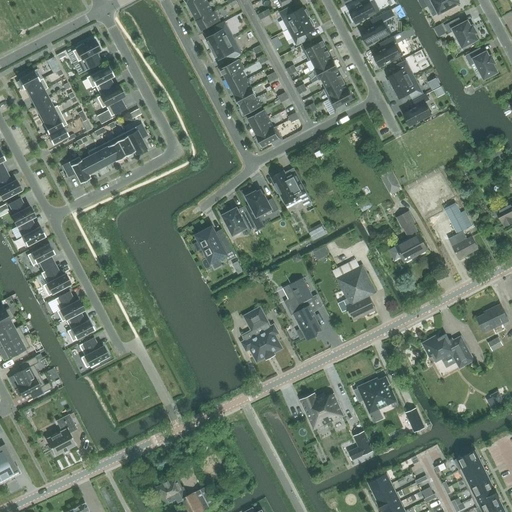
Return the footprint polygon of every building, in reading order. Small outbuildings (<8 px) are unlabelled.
[(208,3),(206,0),(191,0),(187,3),(192,12),(208,3)] [(354,20),(356,24),(376,14),(376,13),(380,11),(374,0),(359,0),(362,4),(350,11),(352,15),(351,15),(352,16),(354,19),(354,20)] [(425,0),(418,0),(423,9),(428,6),(425,0)] [(425,0),(428,6),(434,4),(439,13),(459,3),(458,1),(459,0),(425,0)] [(213,12),(208,3),(192,12),(196,21),(213,12)] [(310,16),(310,15),(309,16),(306,9),(305,10),(304,7),(293,12),(290,7),(279,12),(288,29),(310,17),(310,16)] [(260,20),(271,14),(268,9),(258,14),(260,20)] [(361,33),(368,46),(389,34),(391,33),(385,21),(395,16),(391,10),(371,20),(374,26),(361,33)] [(220,21),(215,11),(213,12),(196,21),(202,31),(220,21)] [(239,19),(244,18),(243,14),(230,16),(232,26),(240,25),(239,19)] [(297,45),(308,40),(305,34),(315,29),(313,26),(314,25),(311,19),(312,19),(311,18),(310,17),(288,29),(297,45)] [(472,26),(471,27),(468,21),(462,24),(459,18),(445,25),(448,32),(454,29),(463,47),(477,39),(474,33),(475,33),(476,32),(473,27),(473,26),(472,26)] [(214,27),(217,33),(207,38),(208,41),(207,41),(207,42),(211,48),(210,48),(211,49),(211,48),(211,49),(234,38),(225,21),(214,27)] [(441,25),(434,29),(438,37),(446,33),(441,25)] [(394,36),(397,43),(405,39),(402,32),(394,36)] [(403,55),(397,43),(394,36),(382,42),(385,48),(374,55),(375,57),(374,58),(378,65),(379,65),(380,67),(401,56),(403,55)] [(231,60),(242,54),(234,38),(211,49),(212,51),(216,57),(215,57),(215,58),(217,57),(218,60),(228,54),(231,60)] [(101,62),(96,52),(100,50),(94,39),(84,45),(83,43),(75,47),(76,49),(72,51),(78,61),(84,58),(90,68),(101,62)] [(325,46),(325,45),(323,41),(314,45),(312,42),(302,47),(309,61),(311,60),(328,51),(325,46)] [(291,44),(286,47),(289,52),(294,49),(291,44)] [(487,77),(488,79),(496,74),(495,73),(497,72),(492,64),(494,63),(491,56),(489,57),(486,52),(483,54),(480,48),(466,56),(471,65),(476,62),(484,78),(487,77)] [(64,51),(59,54),(62,59),(67,56),(64,51)] [(332,60),(328,51),(311,60),(316,69),(333,60),(332,60)] [(53,73),(56,72),(61,69),(54,57),(47,61),(53,73)] [(242,70),(244,69),(239,59),(221,69),(226,79),(242,70)] [(316,69),(314,70),(319,80),(321,79),(338,70),(333,60),(332,60),(333,60),(316,69)] [(392,87),(392,88),(414,77),(406,60),(395,66),(398,72),(388,77),(389,80),(388,81),(391,87),(391,88),(392,87)] [(95,86),(100,95),(100,96),(115,88),(110,78),(114,76),(108,66),(86,77),(92,88),(95,86)] [(25,88),(39,80),(34,70),(18,79),(24,89),(25,88)] [(247,79),(242,70),(226,79),(230,88),(247,79)] [(338,70),(321,79),(326,88),(343,80),(338,70)] [(393,90),(392,90),(393,90),(396,96),(397,96),(399,99),(409,93),(412,99),(423,93),(414,77),(392,88),(393,90)] [(25,88),(30,97),(44,89),(44,90),(48,88),(43,78),(39,80),(25,88)] [(252,88),(252,87),(247,79),(230,88),(235,97),(252,88)] [(348,89),(347,89),(343,80),(326,88),(324,89),(329,99),(348,89)] [(106,106),(111,116),(126,109),(120,98),(124,96),(119,86),(115,88),(100,96),(100,95),(97,97),(102,108),(106,106)] [(240,106),(256,97),(257,97),(252,87),(252,88),(235,97),(240,106)] [(329,99),(336,112),(347,107),(345,103),(353,99),(348,88),(347,89),(348,89),(329,99)] [(49,98),(44,90),(44,89),(30,97),(35,106),(49,98)] [(432,115),(425,103),(430,100),(426,94),(413,101),(416,107),(403,114),(410,126),(432,115)] [(257,97),(256,97),(240,106),(245,115),(262,106),(261,106),(257,97)] [(39,115),(54,107),(53,107),(49,98),(35,106),(39,115)] [(39,115),(44,124),(62,114),(57,105),(53,107),(54,107),(39,115)] [(265,110),(264,109),(248,118),(253,127),(269,119),(264,110),(265,110)] [(48,134),(63,126),(64,127),(67,125),(62,114),(44,124),(43,124),(48,134)] [(274,128),(274,127),(269,119),(253,127),(257,136),(257,137),(274,128)] [(125,132),(135,151),(134,151),(135,154),(146,148),(141,139),(147,135),(141,124),(125,132)] [(69,136),(64,127),(63,126),(48,134),(47,134),(53,145),(69,136)] [(283,140),(276,126),(274,127),(274,128),(257,137),(257,136),(262,147),(271,142),(273,145),(283,140)] [(135,151),(125,132),(115,137),(125,156),(134,151),(135,151)] [(125,156),(115,137),(106,142),(115,160),(114,160),(115,161),(125,156)] [(115,160),(106,142),(97,147),(106,165),(114,160),(115,160)] [(498,146),(488,151),(492,158),(502,153),(498,146)] [(106,165),(97,147),(87,152),(89,156),(89,155),(97,170),(106,165)] [(97,170),(89,155),(89,156),(81,160),(80,160),(88,174),(97,170)] [(88,174),(80,160),(81,160),(79,156),(62,165),(68,177),(75,173),(80,183),(90,178),(88,174)] [(465,168),(460,170),(464,178),(469,175),(465,168)] [(279,192),(285,204),(300,196),(304,204),(304,205),(311,201),(296,171),(287,176),(284,171),(281,172),(280,170),(273,174),(274,176),(272,177),(276,185),(274,186),(278,193),(279,192)] [(394,176),(391,171),(382,175),(385,181),(394,176)] [(7,172),(0,175),(0,195),(3,200),(21,190),(16,180),(12,182),(7,172)] [(251,177),(246,182),(250,186),(255,181),(251,177)] [(439,181),(432,182),(433,191),(440,190),(439,181)] [(257,191),(247,197),(251,205),(257,216),(270,209),(272,213),(278,210),(272,198),(267,201),(261,190),(257,192),(257,191)] [(31,218),(31,219),(35,216),(30,206),(26,208),(20,198),(8,204),(14,214),(11,216),(16,226),(19,225),(19,224),(31,218)] [(368,202),(360,207),(362,212),(372,206),(372,205),(371,203),(370,202),(368,202)] [(505,226),(511,222),(511,202),(496,211),(502,223),(503,223),(505,226)] [(444,210),(449,219),(456,233),(468,227),(456,204),(444,210)] [(246,208),(251,219),(257,216),(251,205),(246,208)] [(255,228),(247,212),(241,215),(237,208),(223,215),(233,235),(247,228),(248,231),(255,228)] [(389,250),(394,260),(401,256),(404,262),(427,250),(418,234),(413,224),(415,223),(409,212),(396,218),(402,229),(403,229),(409,239),(395,246),(396,246),(389,250)] [(36,228),(31,219),(31,218),(19,224),(19,225),(24,234),(21,236),(27,246),(45,236),(40,226),(36,228)] [(374,221),(369,225),(374,230),(379,226),(374,221)] [(197,235),(204,248),(211,262),(225,254),(228,259),(235,256),(225,237),(219,241),(212,227),(197,235)] [(459,258),(478,249),(472,236),(467,239),(463,231),(449,239),(453,246),(459,258)] [(39,262),(44,271),(44,272),(56,266),(51,256),(55,254),(49,243),(27,255),(32,265),(39,262)] [(356,260),(333,271),(336,278),(359,267),(356,260)] [(238,261),(233,264),(238,274),(243,271),(238,261)] [(367,313),(368,314),(376,310),(369,296),(376,293),(363,265),(359,267),(336,278),(347,299),(339,302),(343,312),(349,309),(354,319),(367,313)] [(56,266),(44,272),(44,271),(41,273),(46,283),(43,285),(48,296),(71,284),(65,273),(61,275),(56,266)] [(293,315),(300,329),(298,330),(302,338),(305,336),(307,340),(318,335),(316,331),(322,329),(313,313),(309,306),(307,307),(304,301),(313,297),(303,278),(289,285),(296,297),(285,303),(291,315),(293,315)] [(65,320),(65,319),(80,311),(80,312),(84,310),(79,299),(75,301),(69,291),(55,299),(60,309),(56,311),(62,322),(65,320)] [(477,318),(484,332),(508,321),(501,304),(489,310),(489,312),(477,318)] [(0,324),(10,319),(10,320),(14,317),(9,308),(5,310),(2,305),(0,305),(0,324)] [(242,342),(246,350),(250,348),(257,362),(266,357),(267,359),(274,355),(273,353),(282,348),(274,335),(278,333),(274,325),(270,327),(268,322),(260,308),(245,316),(248,323),(251,322),(255,329),(243,335),(246,341),(242,342)] [(85,321),(80,312),(80,311),(65,319),(65,320),(70,329),(67,331),(72,341),(95,330),(89,319),(85,321)] [(10,319),(0,324),(0,336),(15,329),(10,320),(10,319)] [(3,347),(24,336),(19,326),(15,329),(0,336),(0,340),(2,344),(0,344),(0,347),(0,349),(3,347)] [(442,359),(443,361),(454,355),(460,366),(473,359),(461,338),(453,342),(451,339),(449,340),(446,334),(440,337),(439,335),(424,344),(431,357),(433,356),(436,362),(442,359)] [(25,349),(30,347),(24,336),(3,347),(9,358),(14,355),(17,360),(28,354),(25,349)] [(99,363),(98,362),(108,356),(103,346),(99,348),(94,337),(79,345),(84,355),(81,357),(86,368),(90,366),(91,368),(99,363)] [(499,337),(488,343),(492,351),(503,345),(499,337)] [(34,365),(38,362),(35,357),(19,365),(22,370),(13,375),(19,385),(39,375),(34,365)] [(53,368),(47,371),(52,380),(58,377),(53,368)] [(319,374),(307,378),(309,383),(321,379),(325,390),(332,388),(327,375),(320,377),(319,374)] [(36,396),(52,388),(49,382),(44,385),(39,375),(19,385),(17,386),(18,388),(15,390),(19,396),(21,395),(22,397),(33,391),(36,396)] [(354,390),(359,402),(363,400),(369,414),(397,401),(392,390),(390,391),(387,386),(390,384),(386,376),(378,379),(377,378),(357,387),(358,388),(354,390)] [(491,396),(497,406),(504,402),(498,392),(491,396)] [(315,393),(300,399),(314,430),(344,416),(334,393),(326,397),(324,393),(316,396),(315,393)] [(406,412),(414,432),(425,427),(416,408),(406,412)] [(63,452),(67,449),(75,445),(76,445),(76,444),(75,444),(70,433),(76,429),(77,429),(76,428),(76,429),(69,415),(69,414),(68,415),(62,418),(67,428),(47,439),(46,439),(46,440),(54,455),(55,456),(63,451),(63,452)] [(364,431),(354,436),(363,455),(373,450),(364,431)] [(17,467),(16,466),(4,444),(0,446),(0,483),(10,478),(9,476),(13,474),(11,470),(17,467)] [(459,470),(480,460),(479,459),(475,450),(470,452),(469,451),(462,454),(463,456),(454,460),(459,470)] [(234,459),(225,464),(231,475),(240,471),(234,459)] [(459,470),(463,479),(484,469),(480,461),(480,460),(459,470)] [(488,477),(484,469),(463,479),(468,488),(489,478),(488,477)] [(373,491),(374,492),(391,483),(386,473),(369,482),(374,491),(373,491)] [(187,496),(176,476),(157,487),(165,504),(167,503),(169,508),(180,503),(184,511),(201,511),(215,505),(206,486),(187,496)] [(468,488),(472,498),(493,487),(489,479),(489,478),(468,488)] [(396,492),(391,483),(374,492),(374,493),(375,493),(378,500),(378,501),(396,492)] [(477,507),(481,505),(498,496),(493,487),(472,498),(477,507)] [(400,502),(396,492),(378,501),(383,510),(400,502)] [(481,505),(484,511),(489,511),(502,506),(502,504),(498,497),(498,496),(481,505)] [(402,511),(405,511),(400,502),(383,510),(383,511),(384,511),(402,511)] [(89,511),(85,503),(67,511),(89,511)]
